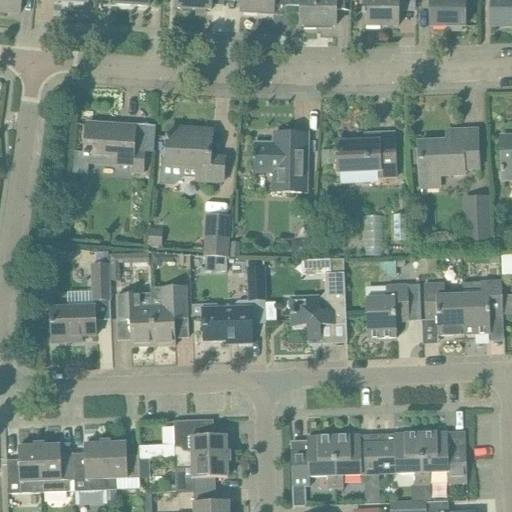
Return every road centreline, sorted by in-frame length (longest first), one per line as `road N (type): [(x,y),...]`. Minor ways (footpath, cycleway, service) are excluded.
road 1 (residential): [(35,61),(224,73),(511,67)]
road 2 (residential): [(0,373),(41,391),(264,383)]
road 3 (residential): [(0,326),(35,61)]
road 4 (residential): [(264,383),(507,374)]
road 5 (residential): [(268,511),(264,383)]
road 6 (residential): [(511,495),(507,374)]
